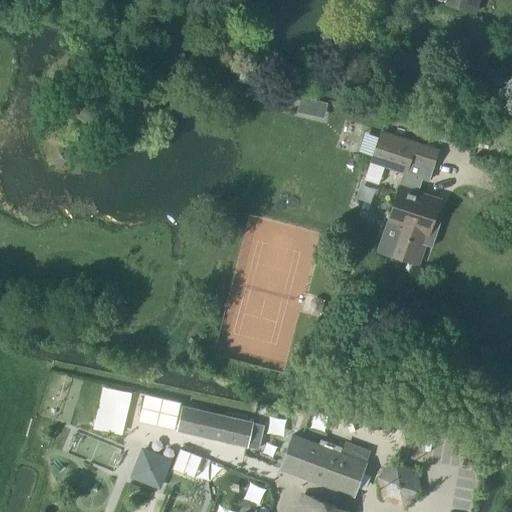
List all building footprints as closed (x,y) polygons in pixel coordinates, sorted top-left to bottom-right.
[(448,0),(447,4),(474,13),(478,0),(448,0)] [(301,94),(296,113),(324,120),(330,101),(301,94)] [(404,173),(400,186),(399,185),(376,252),(419,266),(426,245),(432,247),(440,222),(434,220),(441,199),(418,191),(421,181),(422,179),(428,181),(438,151),(381,132),(371,162),(404,173)] [(176,432),(247,448),(253,422),(182,406),(176,432)] [(279,469),(354,497),(367,463),(292,435),(279,469)] [(155,456),(142,450),(132,477),(145,482),(148,475),(161,480),(166,467),(153,462),(155,456)] [(415,503),(420,469),(384,463),(378,497),(415,503)] [(348,511),(303,495),(296,511),(348,511)]
